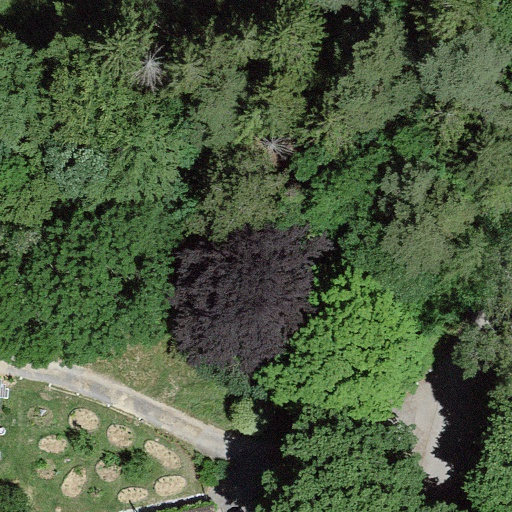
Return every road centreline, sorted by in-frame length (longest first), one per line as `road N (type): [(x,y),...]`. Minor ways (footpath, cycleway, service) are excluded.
road 1 (unclassified): [(425,464),(249,459),(111,392),(0,365)]
road 2 (unclassified): [(511,287),(425,464)]
